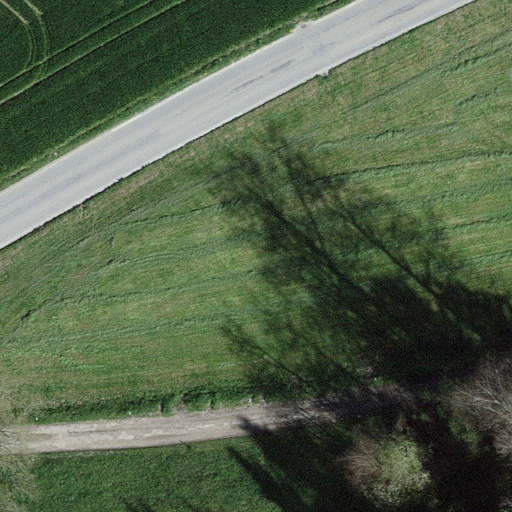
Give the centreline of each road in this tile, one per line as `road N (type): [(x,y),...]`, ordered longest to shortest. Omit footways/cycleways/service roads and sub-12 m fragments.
road 1 (track): [(0,443),(230,423),(511,381)]
road 2 (tertiary): [(0,217),(245,79),(413,0)]
